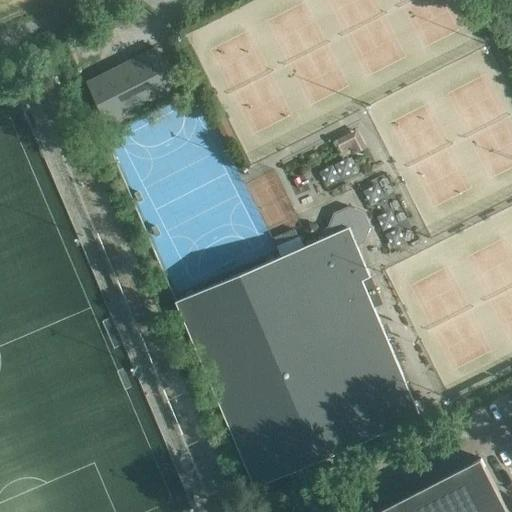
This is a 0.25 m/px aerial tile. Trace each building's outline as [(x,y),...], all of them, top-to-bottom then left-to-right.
[(156,47),(88,82),(110,124),(178,90),(156,47)] [(358,129),(337,139),(343,150),(352,145),(355,152),(366,147),(358,129)] [(364,241),(369,225),(363,212),(348,206),(335,212),(327,227),(321,230),(316,237),(307,235),(311,243),(281,256),(176,301),(255,487),(287,473),(421,416),(420,413),(386,333),(391,332),(387,322),(382,324),(375,307),(384,304),(358,243),(364,241)] [(308,222),(304,229),(307,235),(316,237),(321,230),(317,222),(308,222)] [(509,511),(482,459),(377,511),(509,511)]
